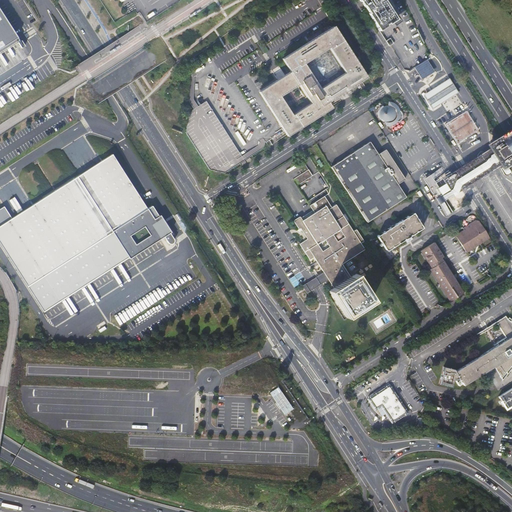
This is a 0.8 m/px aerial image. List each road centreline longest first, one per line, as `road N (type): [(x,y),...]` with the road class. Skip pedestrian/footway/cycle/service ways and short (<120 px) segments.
road 1 (secondary): [(65,0),(197,204)]
road 2 (tertiary): [(400,79),(197,204)]
road 3 (unclassified): [(330,385),(511,270)]
road 4 (secondary): [(272,325),(364,467)]
road 5 (motorway): [(429,0),(511,128)]
road 6 (secondary): [(330,385),(243,276)]
road 7 (trunk): [(149,511),(25,461)]
road 8 (tertiary): [(439,58),(484,130),(482,145),(454,162)]
road 9 (motorway): [(511,101),(446,0)]
